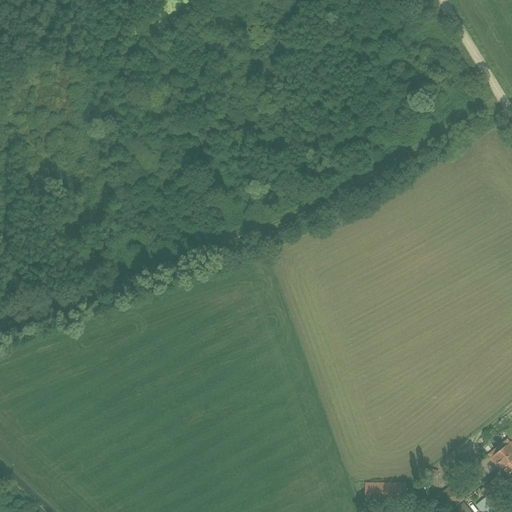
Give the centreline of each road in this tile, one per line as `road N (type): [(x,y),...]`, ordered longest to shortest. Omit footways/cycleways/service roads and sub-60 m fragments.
road 1 (track): [(500,98),(246,234),(0,325)]
road 2 (track): [(511,117),(441,0)]
